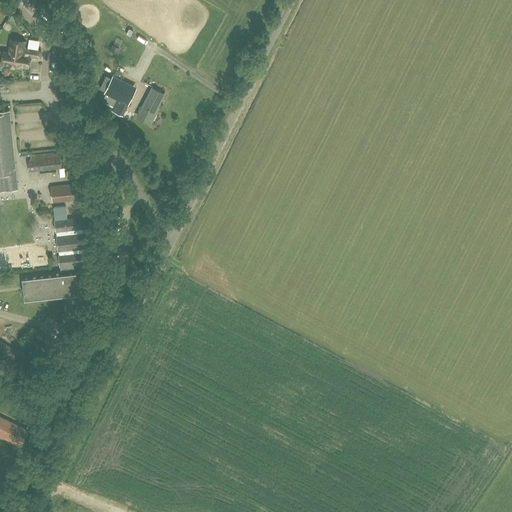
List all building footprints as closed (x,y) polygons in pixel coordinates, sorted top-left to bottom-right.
[(53,33),(53,53),(52,53),(52,61),(60,62),(60,55),(68,55),(68,46),(63,46),(64,33),(53,33)] [(39,49),(22,47),(23,40),(10,39),(9,51),(3,51),(1,62),(8,63),(8,65),(10,67),(14,67),(15,66),(16,64),(28,66),(30,55),(38,56),(39,49)] [(112,44),(110,49),(118,53),(120,48),(112,44)] [(122,115),(131,97),(121,92),(126,82),(113,76),(105,92),(117,98),(111,110),(122,115)] [(157,111),(156,110),(164,94),(152,88),(138,116),(151,123),(157,111)] [(0,189),(17,188),(9,109),(0,110),(0,189)] [(31,154),(31,158),(28,159),(30,171),(62,167),(60,152),(55,153),(54,151),(31,154)] [(51,186),(53,201),(81,198),(79,182),(51,186)] [(83,216),(55,219),(61,270),(74,269),(74,264),(89,263),(83,216)] [(79,295),(76,269),(74,269),(61,270),(22,275),(25,301),(79,295)] [(27,430),(0,416),(0,434),(20,444),(27,430)]
